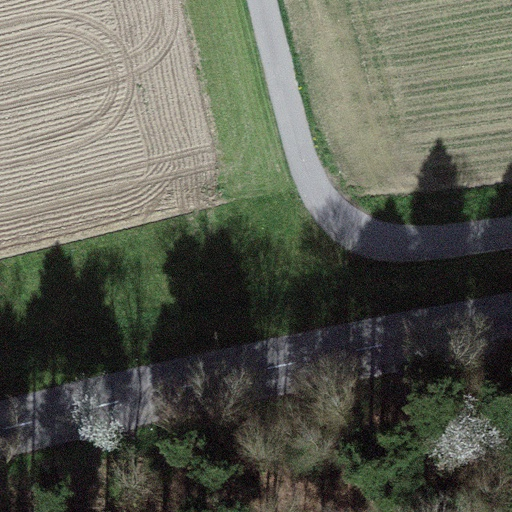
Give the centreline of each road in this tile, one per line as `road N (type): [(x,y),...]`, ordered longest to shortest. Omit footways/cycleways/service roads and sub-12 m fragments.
road 1 (tertiary): [(0,433),(511,320)]
road 2 (residential): [(261,0),(308,175),(344,224),(395,243),(511,232)]
